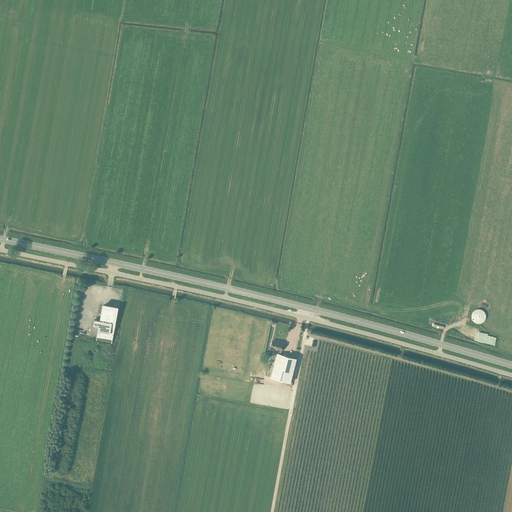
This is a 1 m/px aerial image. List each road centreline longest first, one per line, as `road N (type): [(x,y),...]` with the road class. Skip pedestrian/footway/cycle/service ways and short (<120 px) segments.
road 1 (secondary): [(226,288),(2,239)]
road 2 (unclassified): [(225,298),(1,249)]
road 3 (secondary): [(440,345),(226,288)]
road 4 (unclassified): [(438,354),(225,298)]
